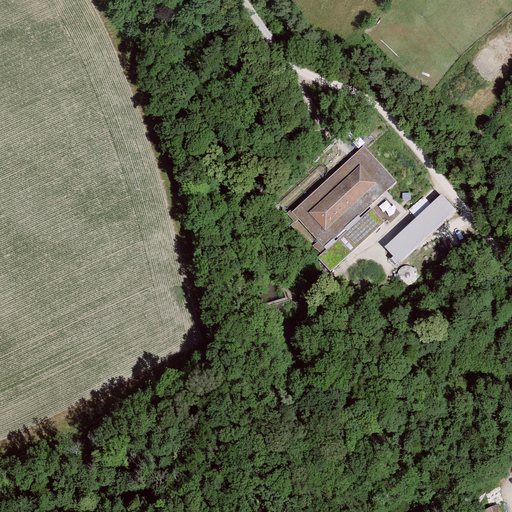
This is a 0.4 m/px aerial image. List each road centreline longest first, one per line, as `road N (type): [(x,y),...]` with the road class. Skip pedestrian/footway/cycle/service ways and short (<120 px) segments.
road 1 (track): [(0,442),(144,377),(235,346),(330,327)]
road 2 (track): [(367,511),(348,455),(288,373),(274,338)]
